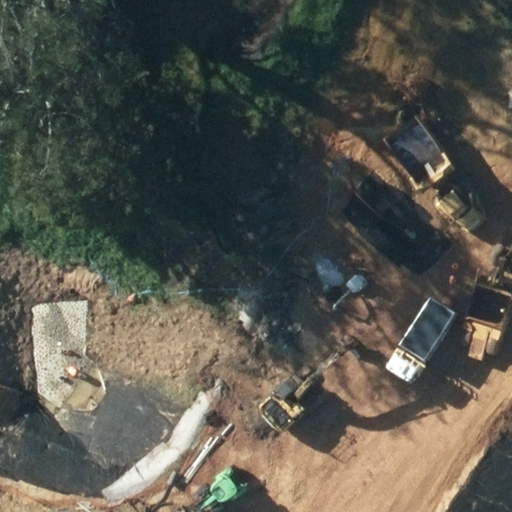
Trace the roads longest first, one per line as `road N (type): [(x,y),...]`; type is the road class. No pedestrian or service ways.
road 1 (secondary): [(168,511),(348,233),(511,107)]
road 2 (secondary): [(511,295),(458,332),(366,511)]
